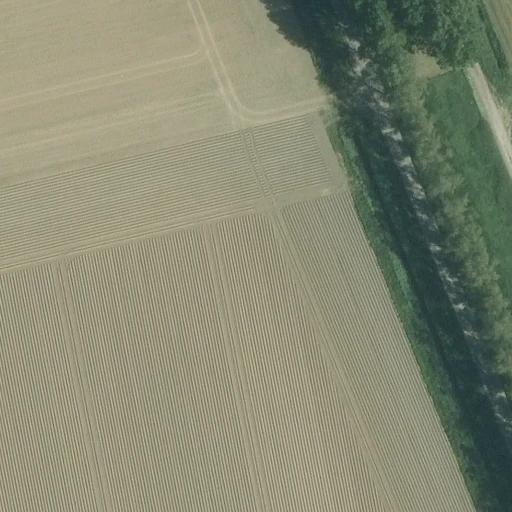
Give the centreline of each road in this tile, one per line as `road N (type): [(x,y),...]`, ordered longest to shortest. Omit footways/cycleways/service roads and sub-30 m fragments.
road 1 (unclassified): [(339,0),(511,436)]
road 2 (track): [(511,144),(454,0)]
